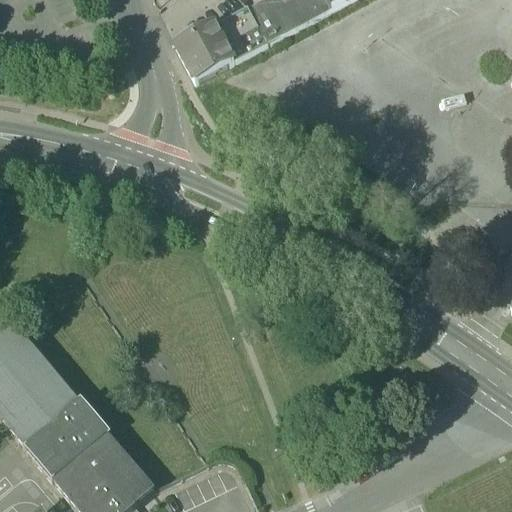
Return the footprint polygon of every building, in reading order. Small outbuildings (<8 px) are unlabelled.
[(323,0),(281,0),(251,16),(249,18),(267,51),(332,16),(323,0)] [(323,0),(332,16),(362,0),(323,0)] [(250,15),(215,34),(216,36),(215,36),(221,46),(226,44),(238,38),(246,54),(250,60),(267,51),(249,18),(251,16),(250,15)] [(215,34),(212,35),(213,35),(179,53),(178,53),(176,54),(177,56),(178,56),(195,88),(194,88),(195,89),(233,69),(230,63),(227,57),(221,46),(215,36),(216,36),(215,34)] [(226,44),(221,46),(227,57),(232,55),(226,44)] [(246,54),(230,63),(233,69),(250,60),(246,54)] [(80,411),(15,334),(0,347),(0,425),(26,457),(25,457),(53,490),(54,490),(73,511),(139,511),(155,499),(109,445),(112,443),(83,409),(80,411)]
